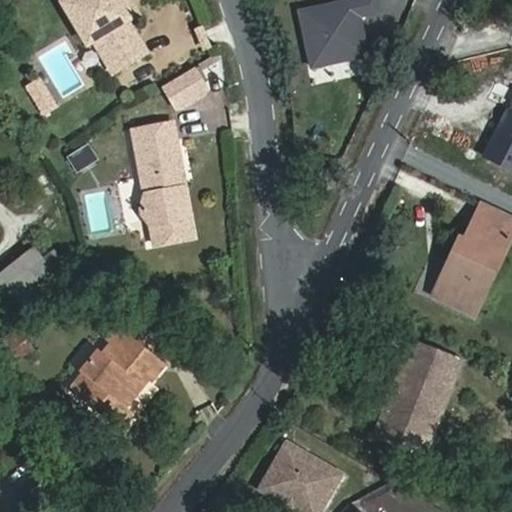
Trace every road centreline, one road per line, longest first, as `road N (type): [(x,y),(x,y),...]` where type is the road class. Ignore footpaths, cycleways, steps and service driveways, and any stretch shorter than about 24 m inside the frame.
road 1 (tertiary): [(306,302),(446,0)]
road 2 (residential): [(306,302),(274,245),(265,134),(234,0)]
road 3 (tertiary): [(176,511),(230,442),(306,302)]
